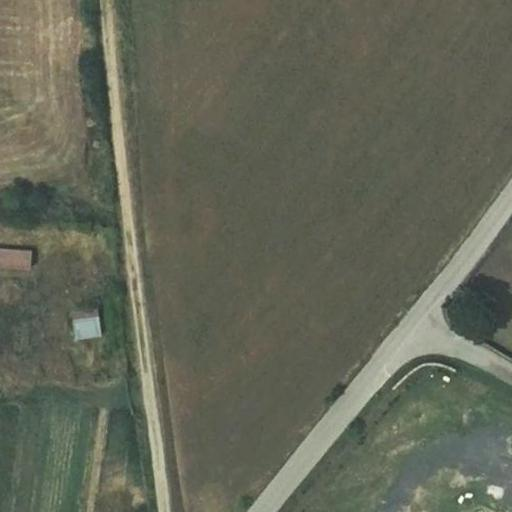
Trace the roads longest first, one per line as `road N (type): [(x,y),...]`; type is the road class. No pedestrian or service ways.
road 1 (track): [(162,511),(97,0)]
road 2 (unclassified): [(511,190),(255,511)]
